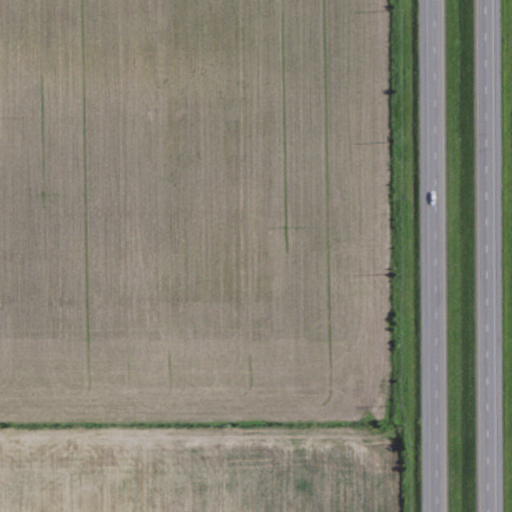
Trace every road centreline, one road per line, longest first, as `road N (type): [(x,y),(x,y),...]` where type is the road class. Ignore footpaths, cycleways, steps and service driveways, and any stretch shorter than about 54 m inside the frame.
road 1 (trunk): [(433,0),(439,511)]
road 2 (trunk): [(486,511),(483,0)]
